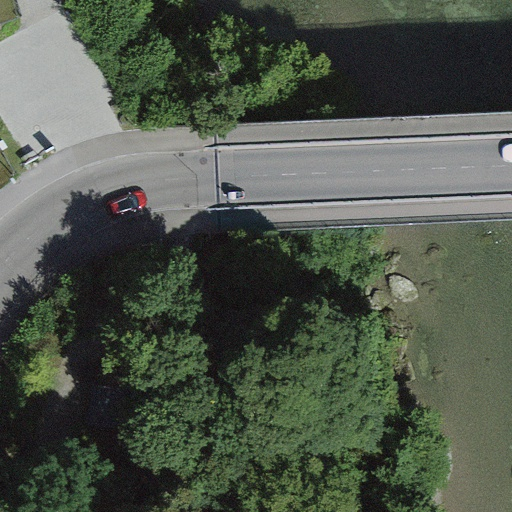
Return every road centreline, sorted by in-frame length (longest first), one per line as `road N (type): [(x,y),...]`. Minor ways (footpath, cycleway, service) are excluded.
road 1 (tertiary): [(511,167),(140,185),(65,214),(0,272)]
road 2 (track): [(292,511),(170,224),(167,181)]
